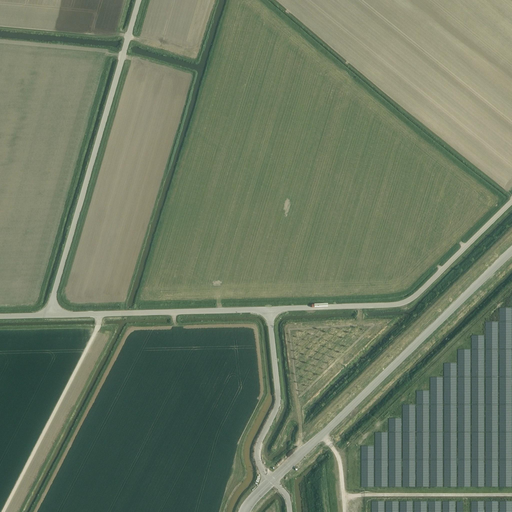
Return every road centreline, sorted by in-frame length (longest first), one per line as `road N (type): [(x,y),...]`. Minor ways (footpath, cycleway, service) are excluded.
road 1 (tertiary): [(271,479),(511,251)]
road 2 (unclassified): [(47,315),(138,0)]
road 3 (unclassified): [(268,309),(407,301),(511,201)]
road 4 (unclassified): [(47,315),(268,309)]
road 5 (track): [(2,511),(96,330),(97,314)]
road 6 (unclassified): [(271,479),(256,458),(277,404),(268,309)]
